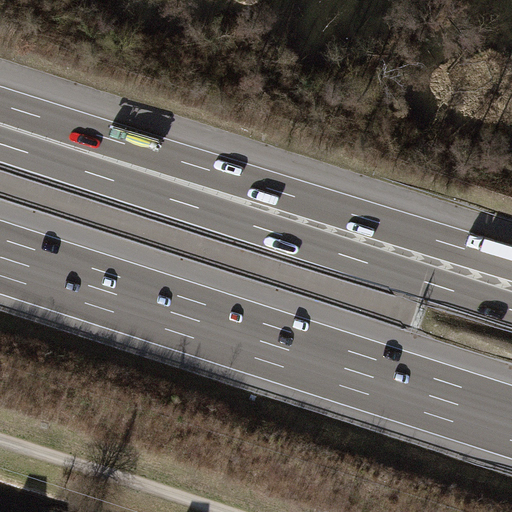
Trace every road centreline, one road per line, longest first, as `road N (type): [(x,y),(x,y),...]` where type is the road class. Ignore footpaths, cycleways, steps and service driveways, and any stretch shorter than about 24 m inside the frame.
road 1 (motorway): [(511,309),(0,143)]
road 2 (motorway): [(0,256),(511,421)]
road 3 (motorway): [(511,263),(0,104)]
road 4 (track): [(229,511),(0,440)]
